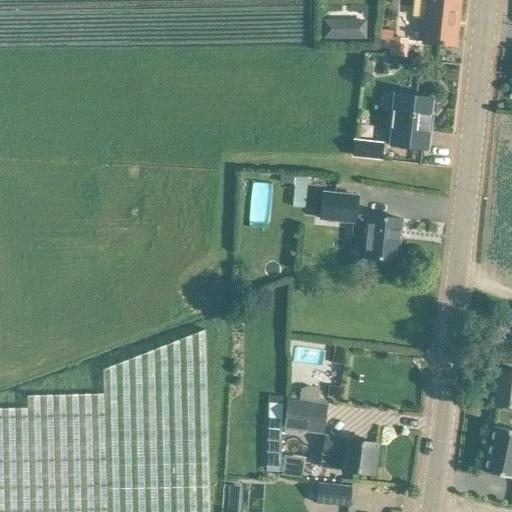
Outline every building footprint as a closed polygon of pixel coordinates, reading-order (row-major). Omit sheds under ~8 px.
[(427,0),(423,41),(435,44),(455,46),(459,0),(427,0)] [(351,20),(351,37),(364,38),(365,21),(351,20)] [(404,57),(405,49),(406,39),(393,38),(394,32),(381,30),(379,49),(390,50),(390,55),(404,57)] [(431,98),(411,96),(397,94),(391,145),(426,149),(431,98)] [(383,145),(370,143),(354,141),(352,155),(381,159),(383,145)] [(308,168),(307,198),(319,198),(320,168),(308,168)] [(402,219),(382,217),(369,215),(369,216),(356,214),(358,196),(323,192),(321,218),(354,221),(353,227),(367,229),(364,255),(379,257),(378,258),(397,260),(402,219)] [(0,511),(207,511),(204,330),(104,370),(105,393),(27,396),(27,409),(0,409),(0,511)] [(511,370),(499,370),(496,405),(511,406),(511,370)] [(327,394),(331,381),(316,377),(313,390),(327,394)] [(322,433),(326,405),(288,400),(285,428),(322,433)] [(267,436),(266,467),(280,467),(281,436),(282,404),(269,404),(269,436),(267,436)] [(511,430),(493,426),(484,472),(511,477),(511,430)] [(378,444),(325,436),(321,467),(374,475),(378,444)] [(349,506),(351,487),(319,484),(317,503),(349,506)]
